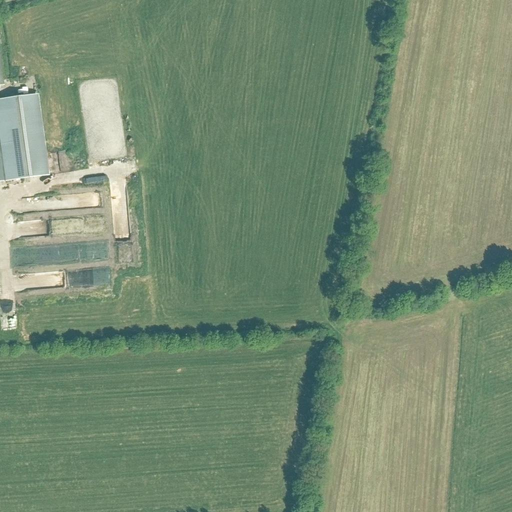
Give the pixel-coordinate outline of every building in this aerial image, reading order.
[(0,182),(50,175),(38,95),(0,100),(0,182)] [(83,203),(88,203),(88,200),(92,201),(92,191),(84,191),(83,203)] [(52,229),(110,227),(110,214),(51,216),(52,229)] [(72,255),(119,253),(119,239),(71,241),(72,255)] [(71,280),(93,280),(92,270),(70,271),(71,280)] [(13,278),(15,321),(24,320),(22,277),(13,278)]
